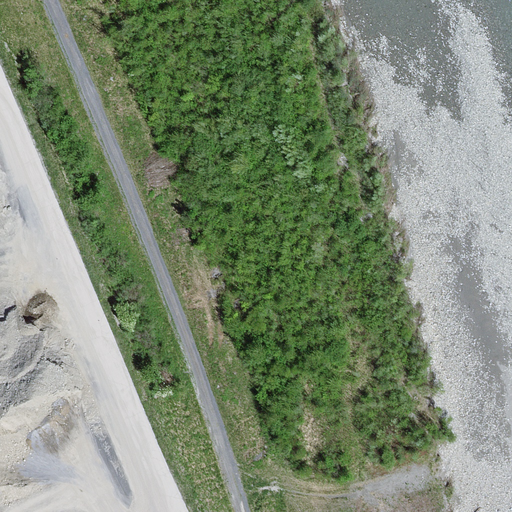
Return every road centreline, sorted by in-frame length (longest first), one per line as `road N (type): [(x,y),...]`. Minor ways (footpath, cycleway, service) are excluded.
road 1 (track): [(243,511),(148,228),(49,0)]
road 2 (track): [(0,103),(174,511)]
